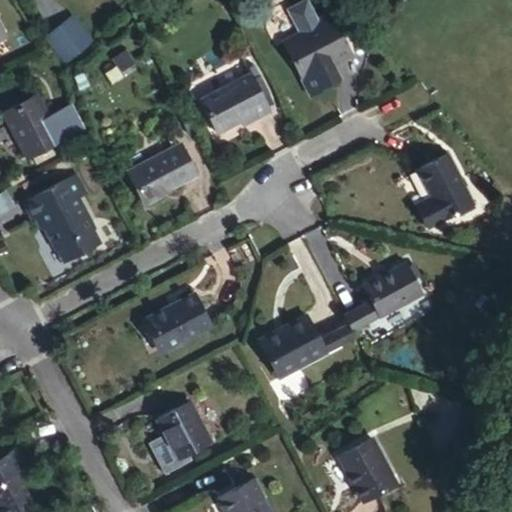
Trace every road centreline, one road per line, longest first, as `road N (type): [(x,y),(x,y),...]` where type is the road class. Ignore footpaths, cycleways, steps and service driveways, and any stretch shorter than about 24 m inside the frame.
road 1 (residential): [(19,324),(303,181)]
road 2 (residential): [(19,324),(118,511)]
